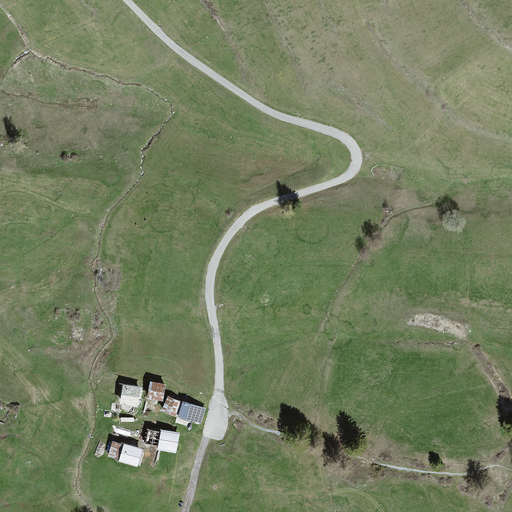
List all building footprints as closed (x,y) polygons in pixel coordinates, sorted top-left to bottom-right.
[(145,382),(143,398),(158,400),(160,385),(145,382)] [(134,387),(119,386),(118,402),(133,403),(134,387)] [(164,397),(158,410),(172,415),(177,402),(164,397)] [(174,420),(198,424),(201,407),(177,403),(174,420)] [(176,432),(158,429),(155,447),(173,450),(176,432)] [(155,431),(142,430),(140,443),(154,445),(155,431)] [(138,450),(107,443),(104,457),(134,464),(138,450)]
